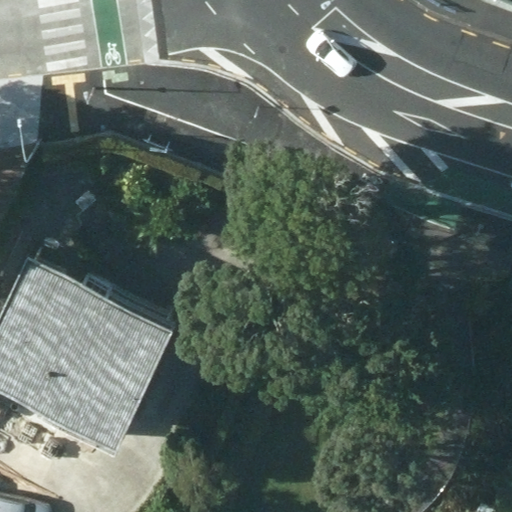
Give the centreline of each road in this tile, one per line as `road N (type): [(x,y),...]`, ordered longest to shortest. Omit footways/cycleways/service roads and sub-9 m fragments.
road 1 (secondary): [(511,115),(371,56),(306,0)]
road 2 (tertiary): [(142,0),(0,24)]
